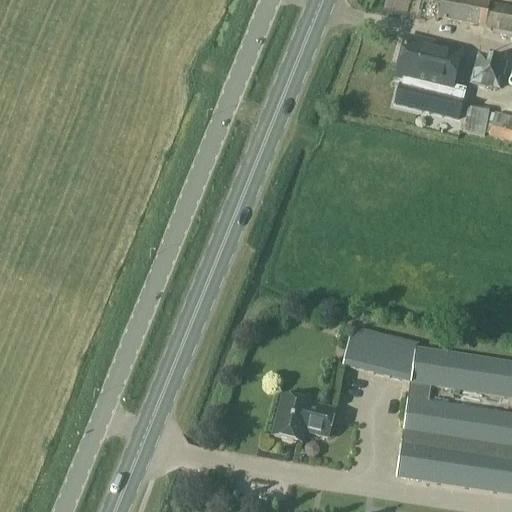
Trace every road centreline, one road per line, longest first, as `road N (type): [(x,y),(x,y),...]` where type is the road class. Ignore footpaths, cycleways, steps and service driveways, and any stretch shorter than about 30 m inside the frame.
road 1 (primary): [(146,436),(321,0)]
road 2 (unclassified): [(99,415),(270,0)]
road 3 (unknown): [(295,0),(511,42)]
